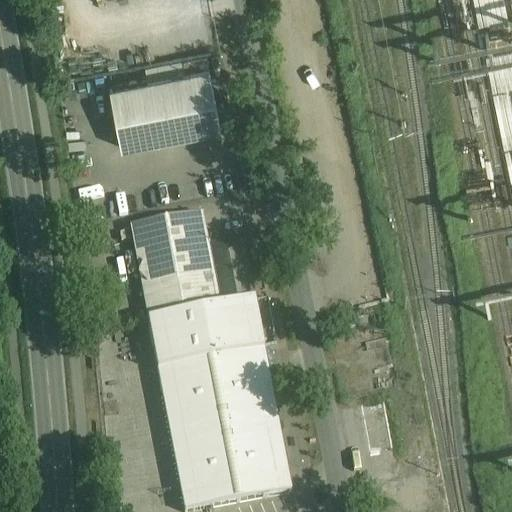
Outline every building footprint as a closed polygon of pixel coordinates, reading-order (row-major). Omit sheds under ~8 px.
[(183,61),(145,68),(147,80),(185,73),(183,61)] [(147,80),(109,88),(121,148),(220,129),(209,69),(185,73),(147,80)] [(101,209),(80,213),(82,224),(103,220),(101,209)] [(202,215),(129,229),(147,323),(254,302),(242,242),(208,248),(202,215)] [(147,323),(157,373),(264,353),(254,303),(254,302),(147,323)] [(264,353),(157,373),(183,511),(198,511),(291,494),(268,373),(272,372),(274,368),(272,356),(268,353),(264,353)] [(365,403),(368,451),(398,448),(394,401),(365,403)]
